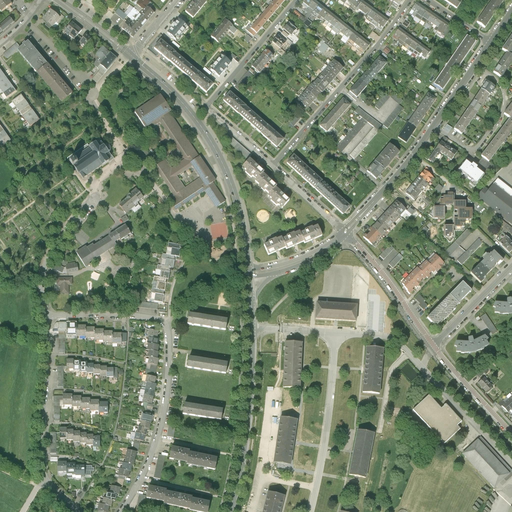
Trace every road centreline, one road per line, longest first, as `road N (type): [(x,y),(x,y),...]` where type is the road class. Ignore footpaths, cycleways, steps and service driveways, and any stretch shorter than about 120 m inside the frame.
road 1 (residential): [(44,316),(127,315),(165,324),(161,418),(140,480),(119,511)]
road 2 (secondary): [(130,54),(172,91),(217,153),(248,269)]
road 3 (residential): [(344,231),(410,162),(491,43)]
road 4 (residential): [(296,0),(206,107),(272,165)]
road 5 (residential): [(272,165),(410,0)]
road 6 (secondary): [(251,301),(248,411),(229,511)]
road 7 (residential): [(78,511),(41,469),(44,316)]
road 8 (residential): [(344,231),(433,347)]
road 9 (residential): [(44,316),(40,271),(93,196)]
